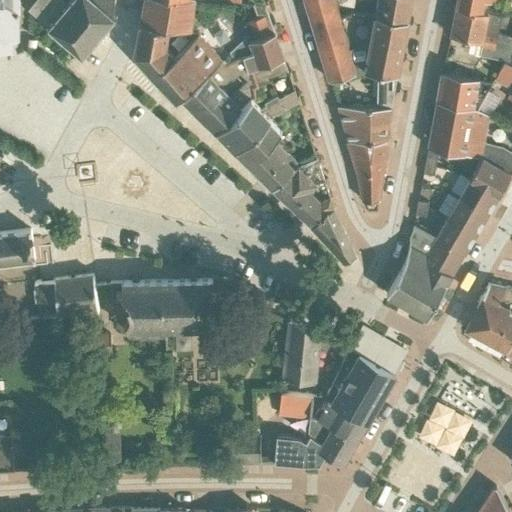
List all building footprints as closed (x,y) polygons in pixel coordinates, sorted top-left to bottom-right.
[(12,32),(19,32),(18,0),(0,0),(0,44),(13,45),(12,32)] [(114,15),(114,0),(69,0),(68,2),(65,0),(35,0),(29,7),(82,53),(114,15)] [(192,30),(194,0),(145,0),(142,19),(135,54),(152,73),(176,53),(168,47),(170,27),(192,30)] [(340,16),(341,15),(336,0),(307,0),(306,0),(331,80),(350,74),(355,72),(349,50),(351,49),(350,49),(340,16)] [(411,0),(372,0),(377,1),(374,16),(408,20),(411,0)] [(511,0),(457,0),(457,6),(493,12),(496,12),(498,2),(500,2),(500,0),(509,0),(510,1),(511,1),(511,0)] [(493,13),(493,12),(457,6),(451,34),(483,41),(480,54),(509,60),(511,43),(511,36),(499,34),(502,15),(493,13)] [(248,21),(254,39),(268,35),(262,16),(258,17),(248,21)] [(350,49),(351,49),(349,50),(355,72),(357,71),(365,69),(378,71),(398,73),(408,20),(374,16),(369,45),(350,49)] [(180,96),(222,58),(200,32),(177,54),(176,53),(152,73),(177,100),(180,96)] [(225,61),(222,58),(180,96),(201,115),(214,102),(211,100),(224,87),(231,78),(233,79),(237,75),(240,72),(243,75),(248,71),(250,69),(284,57),(276,32),(268,35),(254,39),(249,41),(253,52),(238,57),(225,61)] [(268,77),(289,70),(284,57),(250,69),(248,71),(250,78),(254,97),(262,95),(258,86),(270,82),(268,77)] [(511,78),(511,64),(505,61),(495,78),(508,86),(511,78)] [(392,106),(398,73),(378,71),(378,106),(338,105),(349,141),(387,142),(392,106)] [(494,80),(462,74),(443,71),(438,99),(474,106),(476,106),(478,107),(494,80)] [(254,99),(254,98),(254,97),(250,78),(244,83),(232,95),(224,87),(211,100),(214,102),(201,115),(215,130),(254,99)] [(270,116),(299,100),(295,89),(279,97),(278,95),(265,101),(267,105),(263,108),(254,98),(254,99),(215,130),(235,149),(273,120),(271,119),(272,118),(270,116)] [(476,106),(474,106),(438,99),(429,146),(481,156),(484,141),(489,114),(478,108),(478,107),(476,106)] [(276,136),(282,129),(272,118),(271,119),(273,120),(235,149),(271,185),(290,164),(293,163),(285,155),(289,150),(276,136)] [(379,199),(387,142),(349,141),(356,163),(364,200),(379,199)] [(511,151),(502,146),(484,141),(481,156),(483,156),(472,176),(500,193),(511,171),(511,151)] [(317,182),(325,181),(317,156),(294,164),(293,163),(290,164),(271,185),(292,204),(317,182)] [(437,160),(430,159),(427,158),(425,165),(436,167),(437,160)] [(434,174),(436,167),(425,165),(424,172),(434,174)] [(500,193),(472,176),(471,176),(470,175),(459,195),(489,212),(500,193)] [(330,207),(335,207),(334,205),(325,181),(317,182),(292,204),(313,224),(330,207)] [(477,232),(489,212),(459,195),(447,214),(477,232)] [(428,208),(429,201),(419,199),(417,206),(428,208)] [(427,215),(428,208),(417,206),(416,213),(427,215)] [(345,259),(356,253),(335,207),(330,207),(313,224),(345,259)] [(465,252),(477,232),(447,214),(436,235),(439,237),(465,252)] [(435,235),(432,233),(414,223),(413,226),(410,236),(410,238),(408,253),(405,260),(398,273),(387,293),(409,306),(419,289),(422,291),(429,279),(423,276),(432,262),(435,258),(428,253),(433,242),(436,243),(439,237),(436,235),(435,235)] [(0,263),(36,259),(33,237),(32,228),(0,232),(0,263)] [(447,284),(465,252),(439,237),(436,243),(433,242),(428,253),(435,258),(432,262),(423,276),(429,279),(422,291),(419,289),(409,306),(427,317),(433,308),(447,284)] [(100,310),(96,283),(95,273),(55,278),(58,297),(61,315),(100,310)] [(58,297),(55,278),(35,280),(37,299),(58,297)] [(214,326),(214,298),(213,278),(163,280),(164,327),(214,326)] [(164,328),(164,327),(163,280),(122,281),(123,295),(115,295),(116,326),(127,326),(127,328),(132,328),(164,328)] [(511,286),(489,282),(483,294),(482,293),(479,298),(481,298),(467,327),(506,348),(511,337),(511,286)] [(315,381),(320,332),(290,317),(284,378),(315,381)] [(0,324),(0,354),(10,353),(7,324),(0,324)] [(112,353),(110,332),(96,333),(97,353),(112,353)] [(325,396),(327,396),(316,416),(322,416),(321,419),(358,438),(395,373),(349,347),(325,396)] [(304,415),(305,391),(277,390),(276,413),(304,415)] [(313,395),(311,416),(316,416),(327,396),(325,396),(313,395)] [(322,416),(316,416),(311,416),(311,418),(309,431),(311,432),(306,440),(300,436),(279,435),(276,453),(276,461),(304,463),(320,463),(326,452),(344,463),(358,438),(321,419),(322,416)] [(261,461),(261,452),(260,432),(231,433),(232,462),(261,461)] [(0,470),(10,470),(9,434),(0,434),(0,470)] [(511,511),(511,510),(497,485),(495,484),(476,511),(511,511)]
